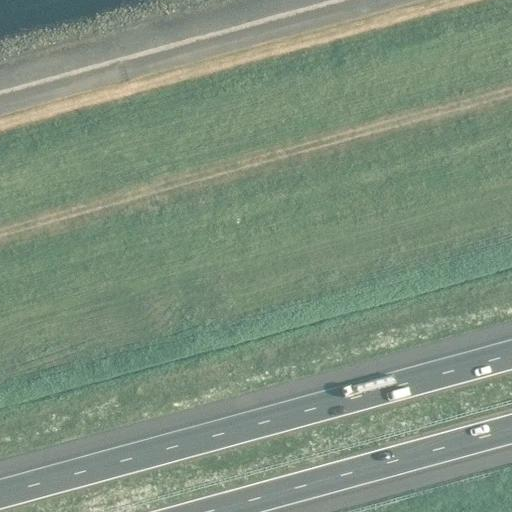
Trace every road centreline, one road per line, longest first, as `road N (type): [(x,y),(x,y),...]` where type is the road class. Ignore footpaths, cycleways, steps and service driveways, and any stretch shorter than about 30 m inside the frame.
road 1 (track): [(0,223),(511,83)]
road 2 (motorway): [(511,350),(0,490)]
road 3 (motorway): [(194,511),(511,424)]
